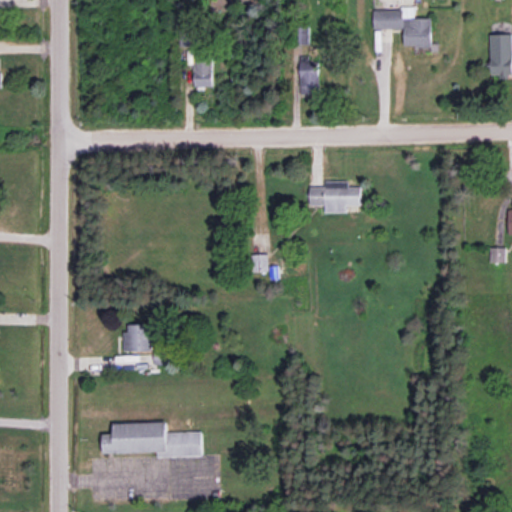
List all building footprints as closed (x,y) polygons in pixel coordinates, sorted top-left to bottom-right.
[(432,45),(431,17),(415,17),(415,7),(373,8),(374,29),(404,28),(405,46),(432,45)] [(511,33),(491,33),(490,76),(511,75),(511,33)] [(301,58),(300,93),(317,94),(319,59),(301,58)] [(213,85),(212,60),(193,61),(194,86),(213,85)] [(361,186),(349,186),(349,181),(326,180),(326,186),(309,186),(309,205),(325,205),(325,211),(347,212),(347,204),(361,205),(361,186)] [(506,261),(506,246),(491,246),(491,261),(506,261)] [(125,351),(152,350),(151,323),(124,324),(125,351)] [(154,364),(172,363),(172,348),(154,349),(154,364)] [(104,453),(158,451),(158,456),(203,455),(202,430),(167,431),(167,421),(113,423),(114,433),(103,433),(104,453)]
